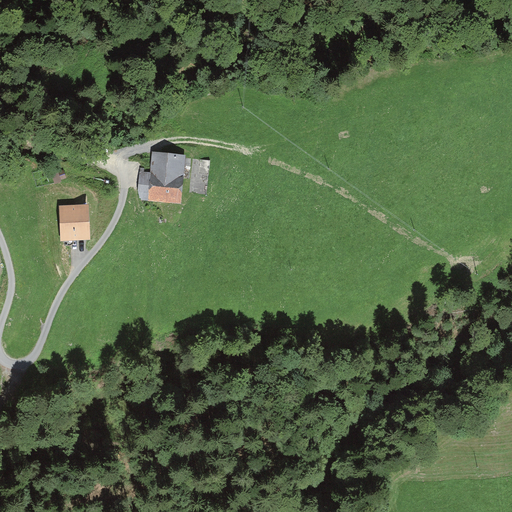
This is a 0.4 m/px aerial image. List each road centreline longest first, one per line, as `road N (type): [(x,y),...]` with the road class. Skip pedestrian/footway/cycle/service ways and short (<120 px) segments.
road 1 (track): [(127,511),(154,451),(139,442),(88,446),(79,443),(75,425),(146,317),(150,251),(132,184),(123,179)]
road 2 (track): [(0,354),(18,364),(33,357),(62,293),(113,223),(123,179)]
